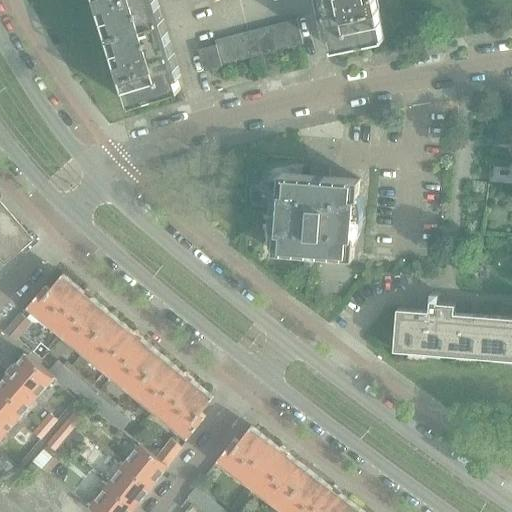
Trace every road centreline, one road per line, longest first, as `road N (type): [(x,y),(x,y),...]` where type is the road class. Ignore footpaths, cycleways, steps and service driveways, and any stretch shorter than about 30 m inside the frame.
road 1 (residential): [(102,175),(118,159),(205,124),(511,62)]
road 2 (residential): [(510,501),(286,341)]
road 3 (residential): [(70,210),(262,370)]
road 4 (residential): [(286,341),(132,211),(102,175)]
road 5 (residential): [(262,370),(455,511)]
road 6 (residential): [(102,175),(21,66),(0,24)]
road 7 (residential): [(157,511),(262,370)]
